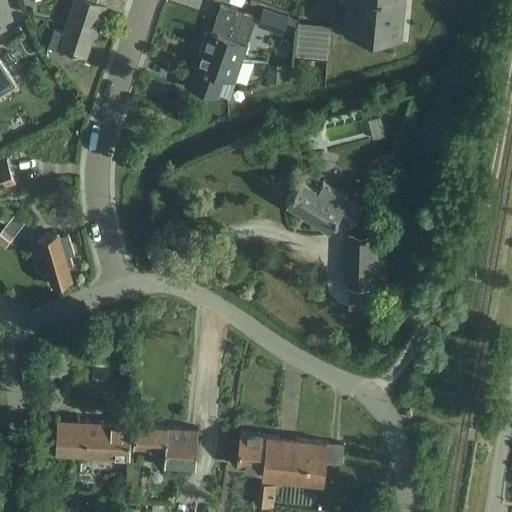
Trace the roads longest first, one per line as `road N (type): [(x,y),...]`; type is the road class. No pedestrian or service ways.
road 1 (residential): [(371,400),(474,235),(493,190),(511,76)]
road 2 (residential): [(114,293),(90,156),(140,0)]
road 3 (residential): [(371,400),(212,303),(163,291),(114,293)]
road 4 (unclassified): [(7,511),(14,398),(2,327)]
road 5 (residential): [(401,511),(406,447),(371,400)]
